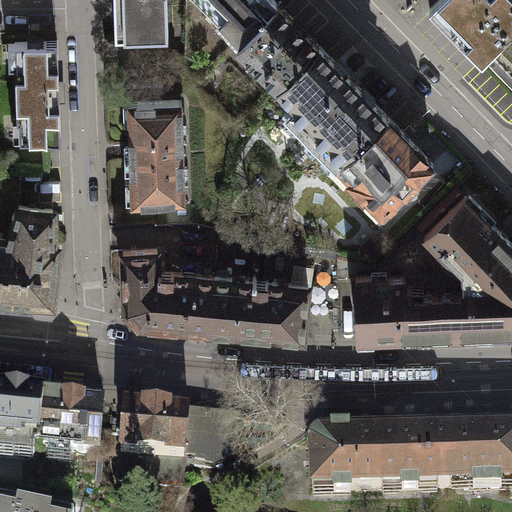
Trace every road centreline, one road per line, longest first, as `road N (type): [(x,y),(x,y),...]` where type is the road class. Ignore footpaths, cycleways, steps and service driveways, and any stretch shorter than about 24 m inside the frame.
road 1 (secondary): [(160,366),(293,379),(511,374)]
road 2 (residential): [(93,332),(79,3)]
road 3 (tertiary): [(346,0),(511,167)]
road 4 (secondary): [(0,371),(84,379),(160,366)]
